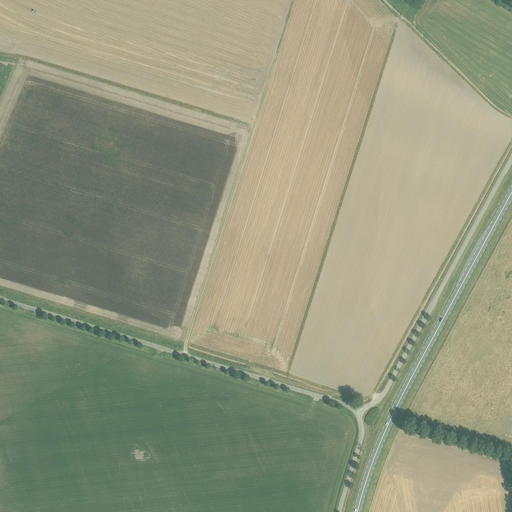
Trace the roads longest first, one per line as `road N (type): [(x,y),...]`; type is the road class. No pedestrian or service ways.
road 1 (unclassified): [(357,410),(0,298)]
road 2 (primary): [(357,511),(392,415),(511,193)]
road 3 (unclassified): [(357,410),(383,388),(511,155)]
road 4 (track): [(183,354),(264,88)]
